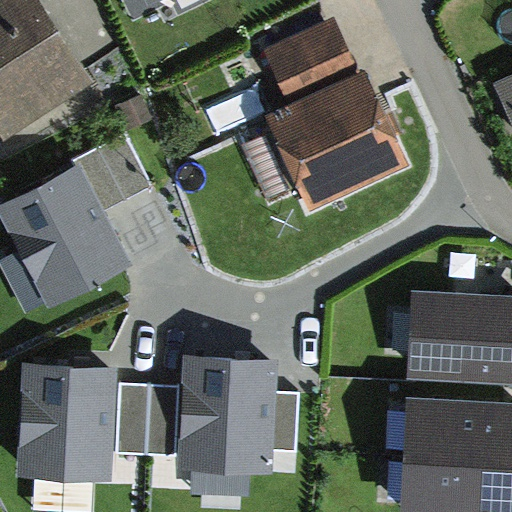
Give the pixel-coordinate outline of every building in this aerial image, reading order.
[(36,0),(0,0),(0,133),(4,140),(91,83),(36,0)] [(335,22),(280,46),(299,91),(355,67),(335,22)] [(511,74),(493,83),(511,126),(511,74)] [(369,81),(283,120),(318,198),(404,159),(369,81)] [(77,169),(100,212),(152,183),(124,132),(73,160),(77,169)] [(100,212),(77,169),(0,207),(0,215),(47,308),(128,267),(100,212)] [(511,299),(415,293),(410,376),(511,382),(511,299)] [(279,362),(186,356),(179,470),(272,474),(274,449),(277,392),(279,362)] [(114,368),(22,364),(17,482),(109,486),(114,368)] [(176,456),(179,387),(121,384),(118,453),(176,456)] [(298,393),(277,392),(274,449),(295,450),(298,393)] [(511,511),(511,402),(409,399),(405,511),(511,511)]
